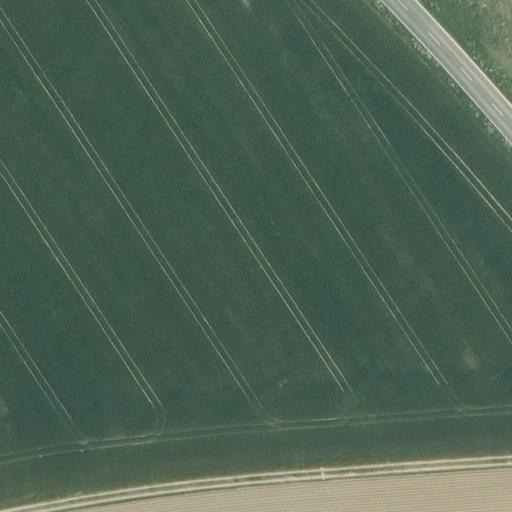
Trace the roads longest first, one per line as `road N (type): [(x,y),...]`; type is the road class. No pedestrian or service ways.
road 1 (track): [(511,460),(175,479),(14,511)]
road 2 (secondary): [(511,129),(400,0)]
